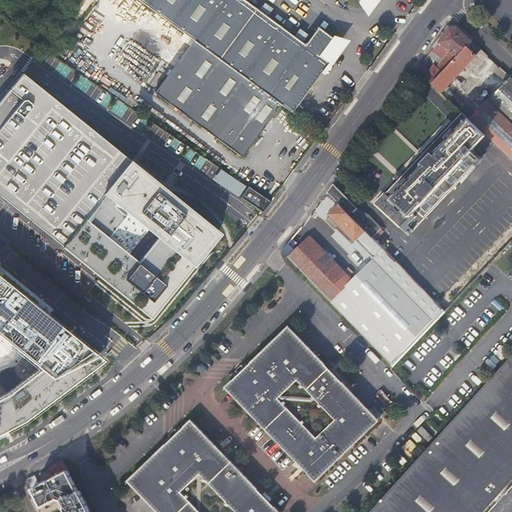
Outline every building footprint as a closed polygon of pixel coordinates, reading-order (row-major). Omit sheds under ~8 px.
[(245,0),(138,0),(193,40),(280,105),(292,113),(330,62),(320,55),(333,38),(316,26),(305,43),(245,0)] [(429,54),(417,70),(432,84),(464,48),(471,41),(455,25),(452,26),(448,27),(438,42),(449,50),(436,67),(434,65),(430,70),(427,67),(434,59),(429,54)] [(280,105),(193,40),(155,92),(243,156),(280,105)] [(464,48),(474,57),(481,50),(471,41),(464,48)] [(474,57),(464,48),(432,84),(442,94),(450,87),(448,85),(474,57)] [(0,102),(0,195),(61,245),(131,160),(23,74),(0,102)] [(511,78),(510,77),(469,120),(492,142),(511,160),(511,78)] [(374,203),(389,217),(408,235),(492,142),(469,120),(467,118),(463,122),(458,127),(453,122),(384,192),(374,203)] [(222,232),(131,160),(61,245),(151,318),(222,232)] [(212,181),(262,209),(268,198),(218,170),(212,181)] [(333,184),(327,192),(349,214),(355,207),(337,188),(333,184)] [(356,241),(374,259),(384,249),(351,216),(349,214),(327,192),(310,215),(320,225),(321,224),(322,225),(328,226),(334,219),(356,241)] [(281,251),(391,364),(442,309),(384,249),(374,259),(352,281),(312,239),(309,237),(301,228),(281,251)] [(0,429),(23,421),(101,359),(0,276),(0,429)] [(225,388),(316,483),(378,423),(289,328),(248,367),(245,364),(241,367),(243,370),(238,375),(236,373),(232,376),(235,379),(225,388)] [(366,511),(486,511),(511,484),(511,354),(366,511)] [(128,481),(157,511),(276,511),(191,421),(182,430),(179,427),(175,431),(178,434),(172,439),(170,436),(166,440),(168,443),(128,481)] [(414,431),(427,443),(432,437),(420,425),(414,431)] [(61,458),(48,469),(53,479),(32,489),(42,507),(57,499),(61,501),(64,507),(63,508),(64,511),(90,511),(79,490),(78,491),(61,458)] [(23,482),(27,490),(39,484),(35,476),(23,482)]
